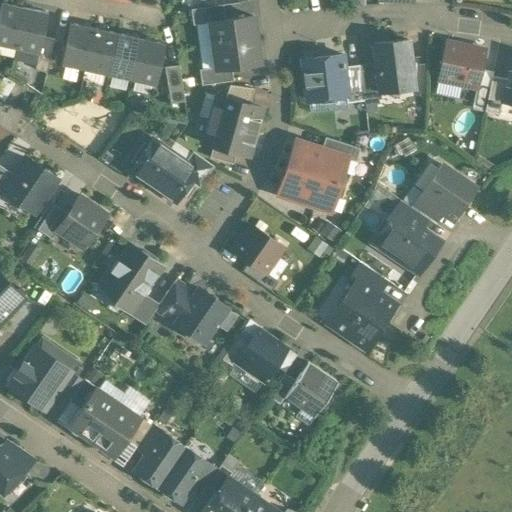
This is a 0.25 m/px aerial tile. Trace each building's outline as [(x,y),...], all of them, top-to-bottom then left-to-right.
[(23,8),(0,3),(0,4),(0,45),(15,49),(23,8)] [(206,7),(190,10),(192,26),(209,23),(209,22),(224,20),(222,6),(222,5),(206,7)] [(46,13),(23,8),(15,49),(38,54),(46,13)] [(224,20),(209,22),(209,23),(212,46),(255,40),(251,16),(224,20)] [(93,29),(69,24),(60,65),(84,70),(93,29)] [(116,34),(93,29),(84,70),(107,75),(116,34)] [(116,34),(107,75),(131,80),(140,39),(116,34)] [(53,40),(42,37),(36,63),(34,71),(46,73),(53,40)] [(163,44),(140,39),(131,80),(154,85),(163,44)] [(255,40),(212,46),(215,68),(215,69),(230,67),(258,63),(255,40)] [(407,40),(372,45),(375,64),(378,92),(379,92),(412,87),(407,40)] [(484,50),(445,42),(438,78),(461,83),(460,85),(476,88),(479,73),(484,50)] [(36,63),(38,54),(15,49),(13,58),(36,63)] [(341,55),(301,60),(305,100),(345,96),(346,95),(343,67),(341,55)] [(511,56),(511,57),(506,80),(502,102),(511,103),(511,56)] [(375,64),(359,65),(363,101),(363,102),(380,100),(379,92),(378,92),(375,64)] [(359,65),(343,67),(346,95),(345,96),(346,103),(363,101),(359,65)] [(178,66),(164,68),(170,104),(183,102),(178,66)] [(215,68),(198,70),(200,86),(232,81),(230,67),(215,69),(215,68)] [(491,75),(479,73),(476,88),(472,108),(484,110),(491,75)] [(491,77),(484,112),(499,116),(501,102),(502,102),(506,80),(491,77)] [(3,78),(0,83),(0,99),(3,102),(13,84),(3,78)] [(253,89),(228,86),(225,98),(248,104),(253,89)] [(225,98),(215,95),(209,119),(255,132),(261,108),(248,104),(225,98)] [(255,132),(209,119),(202,143),(212,146),(235,153),(248,157),(255,132)] [(358,148),(324,137),(320,149),(345,157),(344,158),(354,161),(358,148)] [(195,169),(152,139),(129,172),(174,202),(188,181),(196,169),(195,169)] [(320,149),(295,141),(278,195),(328,210),(344,158),(345,157),(320,149)] [(235,153),(212,146),(209,158),(232,165),(235,153)] [(56,180),(24,158),(12,175),(1,191),(2,192),(33,213),(56,180)] [(213,167),(202,159),(195,169),(196,169),(188,181),(198,188),(213,167)] [(474,188),(440,165),(418,197),(441,212),(452,220),(474,188)] [(0,194),(2,192),(1,191),(12,175),(0,167),(0,194)] [(106,213),(79,196),(66,214),(55,232),(56,232),(81,249),(106,213)] [(441,212),(418,197),(411,208),(428,220),(433,223),(441,212)] [(411,208),(399,200),(385,221),(391,225),(394,219),(417,234),(420,229),(421,230),(425,225),(428,220),(411,208)] [(53,205),(36,230),(51,240),(56,232),(55,232),(66,214),(53,205)] [(417,234),(394,219),(391,225),(378,244),(401,260),(400,262),(416,273),(438,241),(421,230),(420,229),(417,234)] [(250,226),(232,252),(247,262),(264,273),(282,247),(250,226)] [(140,253),(128,244),(98,287),(117,300),(114,304),(129,314),(142,294),(161,267),(153,261),(154,259),(142,251),(140,253)] [(277,282),(264,273),(247,262),(241,272),(270,292),(277,282)] [(388,282),(358,262),(346,279),(356,285),(360,280),(380,294),(388,282)] [(55,294),(26,274),(15,290),(23,298),(22,299),(42,313),(55,294)] [(15,290),(0,276),(0,319),(1,320),(22,299),(23,298),(15,290)] [(157,305),(154,309),(174,323),(194,294),(174,280),(157,305)] [(380,294),(360,280),(356,285),(343,305),(338,302),(325,323),(364,350),(395,304),(380,294)] [(194,294),(174,323),(202,342),(214,324),(226,308),(198,289),(194,294)] [(157,305),(142,294),(129,314),(144,325),(154,309),(157,305)] [(226,308),(214,324),(225,332),(237,315),(226,308)] [(286,349),(257,329),(247,344),(234,362),(235,362),(263,381),(286,349)] [(237,337),(221,360),(232,368),(235,362),(234,362),(247,344),(237,337)] [(70,372),(33,347),(7,386),(44,410),(50,401),(70,372)] [(294,381),(283,398),(313,418),(337,383),(307,363),(294,381)] [(70,372),(50,401),(63,410),(69,402),(83,381),(70,372)] [(283,374),(268,397),(278,404),(283,398),(294,381),(283,374)] [(83,381),(69,402),(79,409),(94,387),(84,380),(83,381)] [(117,402),(94,387),(79,409),(67,426),(90,442),(117,402)] [(140,418),(117,402),(90,442),(113,457),(125,440),(140,418)] [(150,425),(140,418),(125,440),(135,447),(150,425)] [(150,425),(135,447),(145,454),(146,455),(161,432),(150,425)] [(161,432),(146,455),(145,454),(133,471),(156,487),(183,448),(161,432)] [(33,461),(5,442),(0,447),(0,449),(22,471),(33,461)] [(205,463),(183,448),(156,487),(179,502),(191,485),(190,485),(205,463)] [(0,449),(0,491),(1,493),(22,471),(0,449)] [(205,463),(190,485),(191,485),(201,492),(205,486),(216,470),(205,463)] [(219,465),(216,470),(205,486),(215,493),(226,476),(227,477),(230,472),(219,465)] [(227,477),(226,476),(215,493),(201,511),(243,511),(254,496),(227,477)] [(278,511),(254,496),(243,511),(278,511)]
